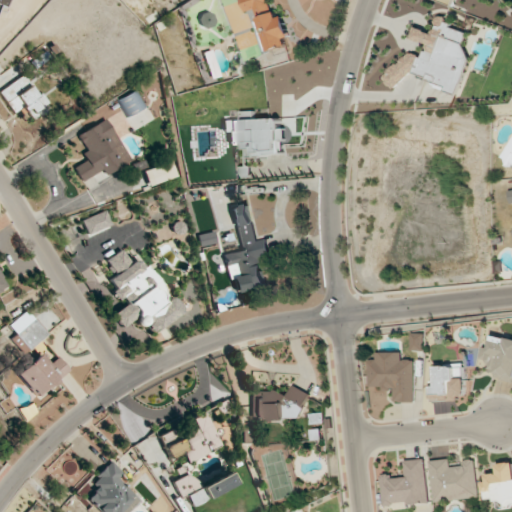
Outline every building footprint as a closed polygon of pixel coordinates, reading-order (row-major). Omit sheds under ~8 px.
[(290,45),(280,9),(271,12),(267,0),(241,0),(245,12),(255,9),(258,21),(257,21),(266,52),(290,45)] [(457,94),(471,55),(462,45),(467,32),(454,28),(449,23),(439,19),(436,22),(432,33),(415,27),(411,38),(428,44),(426,50),(420,56),(409,52),(387,72),(384,79),(394,89),(413,71),(426,76),(429,79),(436,81),(435,86),(457,94)] [(36,96),(23,75),(0,90),(0,93),(12,113),(22,107),(31,120),(51,108),(41,93),(36,96)] [(124,117),(145,108),(138,90),(117,99),(124,117)] [(77,134),(85,151),(81,153),(85,160),(72,167),(79,182),(102,170),(104,175),(129,162),(107,119),(77,134)] [(511,137),(502,159),(511,164),(511,137)] [(174,176),(168,160),(141,171),(147,186),(174,176)] [(266,285),(261,258),(270,256),(266,238),(256,241),(248,205),(231,208),(240,249),(224,253),(233,292),(266,285)] [(86,234),(111,225),(105,211),(81,220),(86,234)] [(197,234),(199,246),(215,243),(213,231),(197,234)] [(179,312),(141,256),(130,263),(120,249),(105,260),(115,274),(106,279),(124,304),(111,313),(120,327),(131,319),(137,328),(143,324),(149,333),(179,312)] [(0,290),(8,286),(0,273),(0,290)] [(27,349),(46,334),(26,310),(8,325),(27,349)] [(425,333),(412,333),(412,350),(424,350),(425,333)] [(511,338),(493,334),(490,348),(483,346),(479,364),(498,368),(496,377),(511,381),(511,338)] [(414,402),(414,359),(402,359),(402,352),(378,352),(378,359),(371,359),(371,387),(394,387),(394,402),(414,402)] [(48,364),(39,353),(15,373),(35,397),(68,369),(57,357),(48,364)] [(460,400),(460,395),(466,395),(465,364),(435,364),(436,380),(432,380),(432,401),(460,400)] [(298,420),(310,393),(293,385),(289,395),(281,391),(266,391),(263,398),(255,394),(253,397),(253,411),(249,419),(298,420)] [(158,435),(168,459),(181,453),(185,462),(218,447),(202,412),(189,418),(193,427),(177,434),(174,428),(158,435)] [(429,503),(425,458),(404,460),(406,474),(381,477),(384,508),(429,503)] [(430,460),(435,502),(479,497),(475,459),(463,460),(463,466),(451,467),(450,458),(430,460)] [(126,511),(139,500),(117,479),(123,473),(110,461),(91,480),(97,486),(85,498),(99,511),(126,511)] [(511,504),(511,462),(498,464),(499,473),(487,474),(488,481),(483,482),(485,499),(497,498),(498,506),(511,504)] [(198,487),(192,473),(172,481),(179,498),(185,495),(189,506),(235,487),(230,473),(198,487)]
